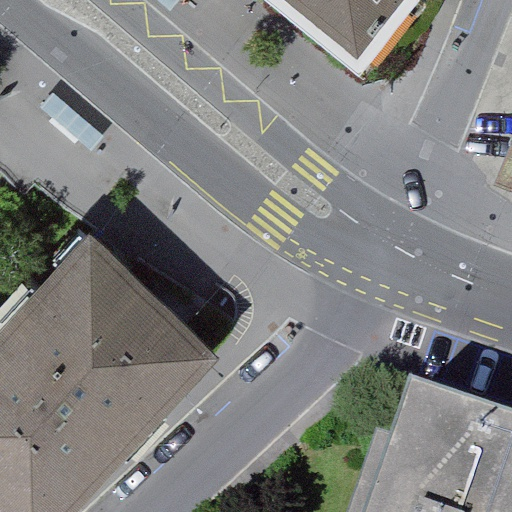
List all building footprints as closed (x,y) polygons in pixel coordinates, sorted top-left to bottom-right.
[(158,0),(172,12),(182,0),(158,0)] [(299,0),(371,56),(414,0),(299,0)] [(53,93),(40,108),(91,152),(104,138),(53,93)] [(54,511),(202,357),(84,246),(0,334),(0,493),(20,511),(54,511)] [(511,511),(511,435),(408,400),(387,461),(374,457),(355,511),(511,511)]
